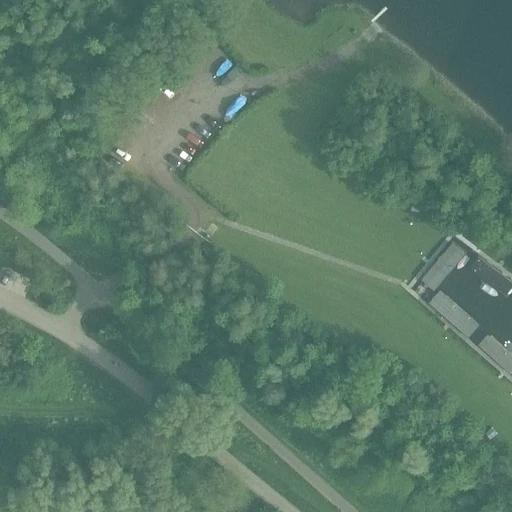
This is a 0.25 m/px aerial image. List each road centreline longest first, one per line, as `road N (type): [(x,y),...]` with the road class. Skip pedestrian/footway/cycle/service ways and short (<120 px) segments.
road 1 (unclassified): [(288,511),(104,358),(0,301)]
road 2 (unknown): [(0,411),(177,418)]
